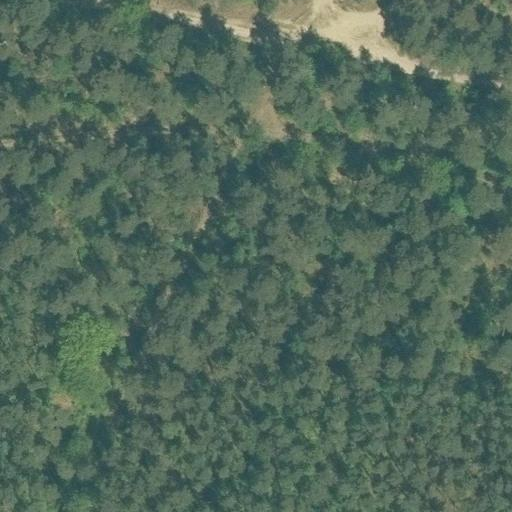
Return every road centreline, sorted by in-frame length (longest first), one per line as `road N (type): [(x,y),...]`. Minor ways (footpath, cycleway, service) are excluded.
road 1 (track): [(511,90),(63,0)]
road 2 (track): [(263,123),(193,297),(80,511)]
road 3 (track): [(263,123),(187,113),(62,121),(0,135)]
road 4 (track): [(511,188),(263,123)]
